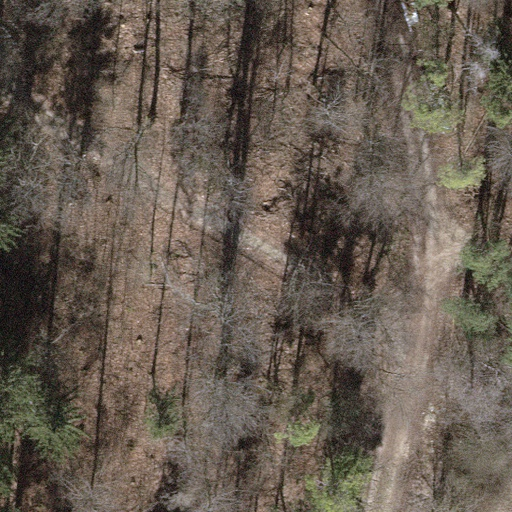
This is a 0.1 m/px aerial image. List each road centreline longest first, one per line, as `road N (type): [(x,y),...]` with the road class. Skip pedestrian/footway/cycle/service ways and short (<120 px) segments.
road 1 (track): [(418,330),(157,198),(0,79)]
road 2 (track): [(434,261),(393,0)]
road 3 (track): [(379,511),(434,261)]
